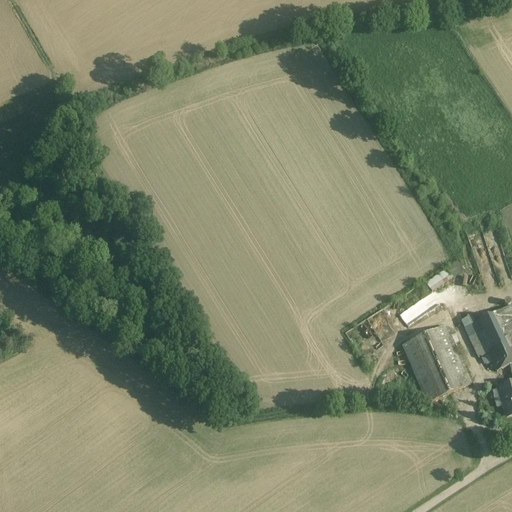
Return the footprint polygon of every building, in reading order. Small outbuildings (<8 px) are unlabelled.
[(447,267),(452,277),(465,271),(460,260),(447,267)] [(432,293),(453,278),(445,268),(425,283),(432,293)] [(511,312),(501,317),(511,342),(511,312)] [(511,346),(511,342),(501,317),(491,321),(504,351),(511,346)] [(504,351),(491,321),(478,326),(482,335),(492,356),(504,351)] [(478,326),(466,331),(471,341),(482,335),(478,326)] [(445,328),(401,347),(426,403),(470,385),(445,328)] [(482,335),(471,341),(481,362),(490,357),(492,356),(482,335)] [(511,346),(504,351),(492,356),(490,357),(499,376),(511,370),(511,346)] [(511,387),(499,391),(507,420),(511,418),(511,387)]
